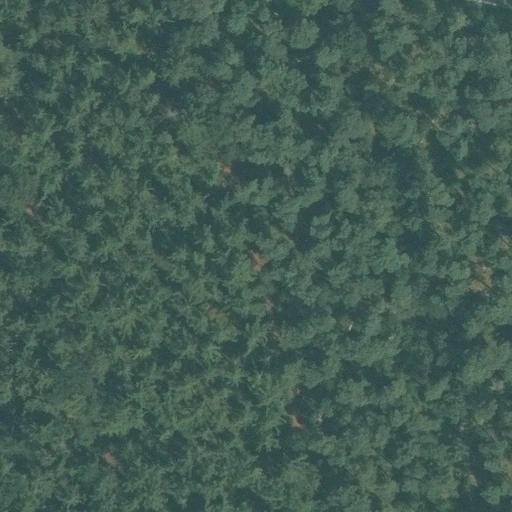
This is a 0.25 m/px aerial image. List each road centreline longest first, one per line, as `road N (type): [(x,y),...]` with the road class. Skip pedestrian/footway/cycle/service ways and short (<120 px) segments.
road 1 (track): [(490,511),(326,0)]
road 2 (track): [(170,0),(315,511)]
road 3 (track): [(124,511),(0,98)]
